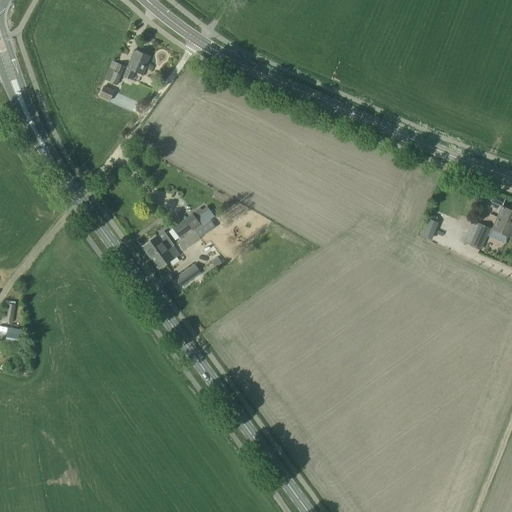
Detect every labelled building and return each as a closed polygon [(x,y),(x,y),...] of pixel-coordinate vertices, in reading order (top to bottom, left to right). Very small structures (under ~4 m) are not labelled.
[(123,76),(131,80),(135,72),(142,75),(147,65),(146,65),(149,57),(135,51),(135,52),(133,51),(131,56),(133,57),(132,59),(131,58),(123,76)] [(112,61),(109,68),(115,71),(109,83),(116,86),(124,68),(125,67),(118,64),(112,61)] [(98,97),(109,102),(114,91),(104,86),(98,97)] [(495,203),(502,205),(505,199),(498,197),(495,203)] [(497,217),(511,223),(511,211),(501,207),(497,217)] [(172,229),(180,239),(193,230),(194,230),(208,220),(198,208),(190,215),(172,229)] [(511,230),(511,223),(497,217),(491,229),(509,237),(511,230)] [(463,243),(481,251),(490,228),(478,223),(478,224),(472,222),(463,243)] [(180,239),(176,242),(183,251),(200,239),(194,230),(193,230),(180,239)] [(441,234),(438,241),(454,246),(457,239),(441,234)] [(157,236),(142,247),(151,260),(172,245),(166,236),(160,240),(157,236)] [(172,245),(151,260),(158,270),(179,255),(172,245)] [(216,258),(210,263),(215,269),(221,265),(216,258)] [(174,278),(181,288),(201,274),(199,271),(194,264),(174,278)] [(1,322),(12,323),(15,305),(4,303),(1,322)]
